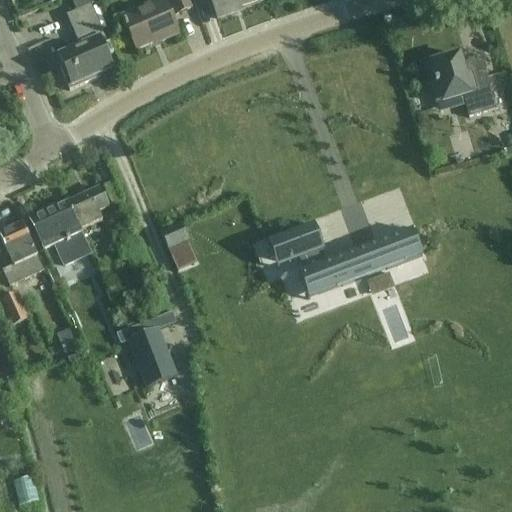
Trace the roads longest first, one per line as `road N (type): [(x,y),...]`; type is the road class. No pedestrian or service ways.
road 1 (tertiary): [(48,147),(166,79),(356,13),(369,0)]
road 2 (residential): [(48,147),(0,13)]
